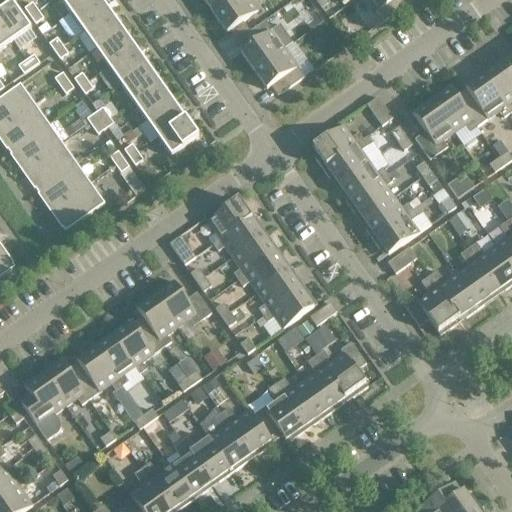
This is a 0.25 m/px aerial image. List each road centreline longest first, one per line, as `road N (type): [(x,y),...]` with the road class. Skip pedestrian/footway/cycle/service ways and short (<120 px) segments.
road 1 (residential): [(0,341),(270,156)]
road 2 (residential): [(270,156),(493,0)]
road 3 (residential): [(428,376),(270,156)]
road 4 (residential): [(270,156),(161,0)]
road 5 (residential): [(313,511),(436,426)]
